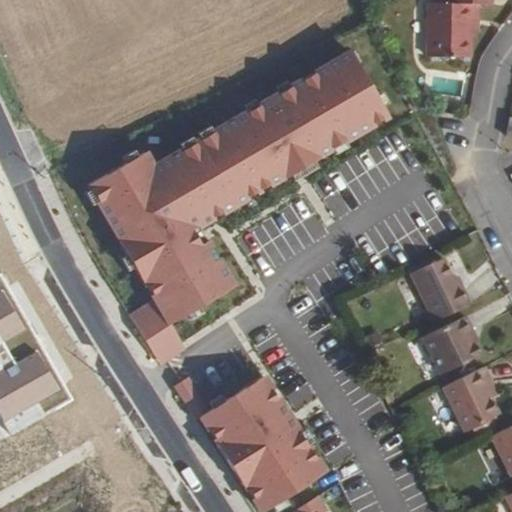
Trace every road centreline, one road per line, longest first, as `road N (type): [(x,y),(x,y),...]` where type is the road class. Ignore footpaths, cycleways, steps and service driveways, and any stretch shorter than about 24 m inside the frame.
road 1 (tertiary): [(218,511),(52,242),(0,132)]
road 2 (residential): [(491,180),(492,93),(511,46)]
